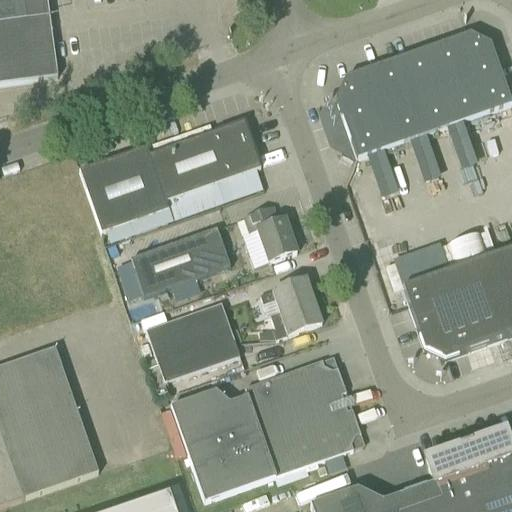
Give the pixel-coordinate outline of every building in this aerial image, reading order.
[(0,0),(0,89),(56,82),(48,20),(25,23),(21,0),(0,0)] [(345,81),(335,103),(337,110),(356,164),(511,110),(491,51),(490,48),(468,38),(345,81)] [(260,174),(244,127),(212,138),(209,130),(78,176),(100,239),(168,215),(165,207),(260,174)] [(249,238),(242,240),(254,273),(268,268),(295,258),(284,224),(276,227),(271,213),(243,223),(249,238)] [(144,303),(230,273),(216,234),(130,265),(144,303)] [(511,254),(401,293),(423,354),(444,365),(511,340),(511,254)] [(278,319),(312,307),(304,284),(258,300),(261,310),(273,306),(278,318),(278,319)] [(278,319),(278,318),(270,321),(275,335),(271,336),(274,346),(320,330),(312,307),(278,319)] [(153,362),(229,336),(220,309),(144,334),(153,362)] [(229,336),(153,362),(162,387),(238,363),(229,336)] [(0,511),(97,478),(54,354),(0,372),(0,511)] [(330,377),(322,373),(320,367),(243,394),(245,402),(228,408),(214,396),(169,411),(202,508),(351,456),(349,451),(353,443),(358,441),(350,416),(345,418),(339,401),(344,399),(335,375),(330,377)] [(511,511),(511,463),(503,437),(424,465),(432,489),(381,507),(355,495),(308,511),(511,511)] [(176,511),(169,492),(111,511),(176,511)]
